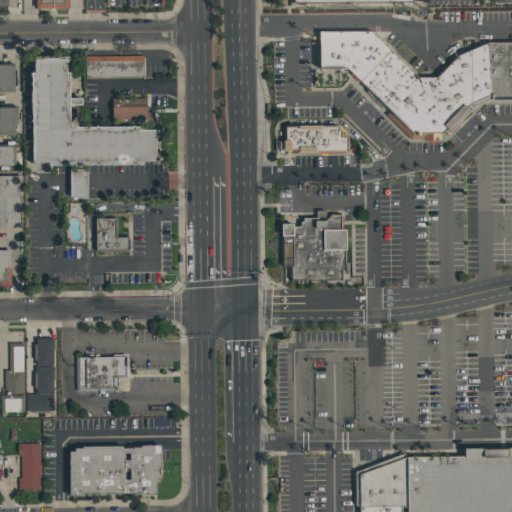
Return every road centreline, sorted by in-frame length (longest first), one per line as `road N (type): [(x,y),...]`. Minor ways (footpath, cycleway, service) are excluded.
road 1 (primary): [(241,308),(236,28)]
road 2 (residential): [(241,308),(405,306),(511,286)]
road 3 (residential): [(0,309),(241,308)]
road 4 (primary): [(203,309),(205,511)]
road 5 (residential): [(0,35),(195,32)]
road 6 (primary): [(195,32),(199,180)]
road 7 (primary): [(240,445),(241,308)]
road 8 (primary): [(199,180),(203,309)]
